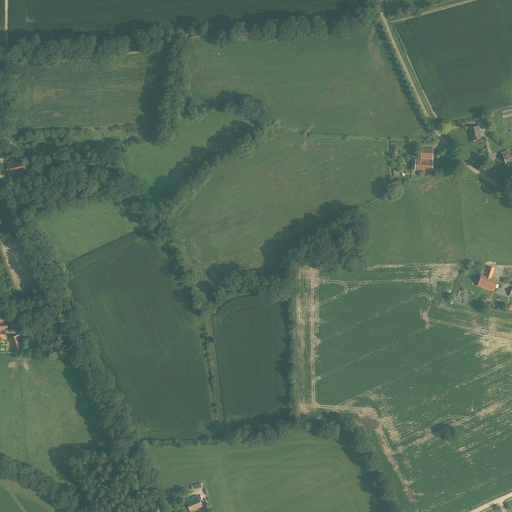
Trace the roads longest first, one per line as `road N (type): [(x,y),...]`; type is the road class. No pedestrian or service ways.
road 1 (track): [(159,511),(26,223),(32,166),(2,131),(6,0)]
road 2 (track): [(131,449),(220,444),(210,326),(159,220)]
road 3 (unclassified): [(511,194),(462,161),(434,128),(380,0)]
